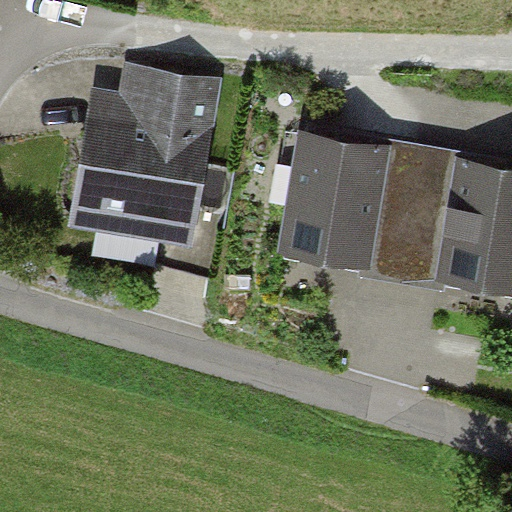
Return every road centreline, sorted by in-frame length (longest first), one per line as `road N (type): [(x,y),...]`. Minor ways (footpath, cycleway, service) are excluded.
road 1 (residential): [(511,446),(0,296)]
road 2 (residential): [(0,68),(47,37),(86,30),(511,56)]
